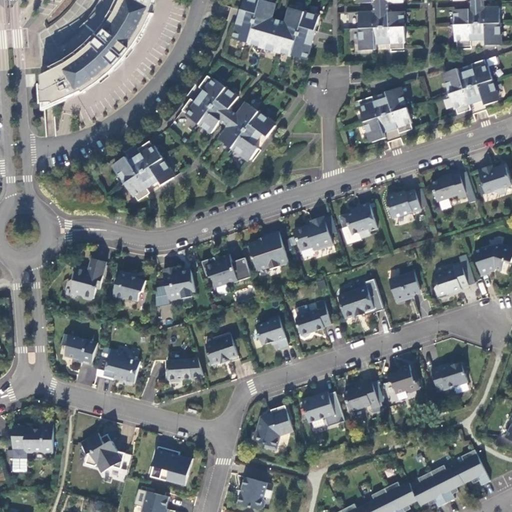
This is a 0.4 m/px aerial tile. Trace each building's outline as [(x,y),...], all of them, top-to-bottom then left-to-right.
[(153,13),(151,12),(154,0),(103,0),(101,5),(94,15),(86,25),(78,34),(68,42),(56,51),(59,59),(41,67),(42,85),(41,85),(41,84),(40,84),(42,104),(43,104),(43,103),(53,102),(54,104),(83,91),(84,93),(86,91),(98,82),(112,71),(125,58),(135,44),(145,29),(151,15),(152,15),(153,13)] [(275,3),(266,0),(244,0),(233,38),(262,46),(262,47),(277,52),(278,51),(307,59),(319,15),(290,7),(286,21),(283,31),(268,27),(271,17),(275,3)] [(389,1),(373,1),(373,11),(389,11),(389,1)] [(469,7),(454,8),(455,39),(457,38),(457,45),(471,44),(471,38),(485,38),(485,44),(499,43),(499,37),(501,37),(499,6),(484,7),(469,7)] [(373,11),(358,12),(359,27),(360,43),(361,42),(362,49),(376,48),(375,42),(390,41),(390,43),(390,48),(404,47),(404,41),(405,41),(405,25),(404,10),(389,11),(373,11)] [(286,21),(271,17),(268,27),(283,31),(286,21)] [(458,67),(444,71),(446,78),(445,78),(446,82),(455,107),(456,106),(458,113),(471,108),(469,102),(483,97),(485,104),(498,99),(496,93),(498,93),(488,64),(487,64),(485,58),(471,62),(473,69),(460,73),(458,67)] [(196,102),(191,98),(183,110),(188,113),(187,115),(212,133),(221,121),(230,108),(239,96),(214,78),(213,79),(208,75),(199,87),(205,90),(196,102)] [(372,95),(359,100),(361,105),(361,106),(360,106),(369,135),(371,135),(373,141),(386,137),(384,130),(398,126),(398,128),(400,132),(413,128),(411,121),(412,121),(403,92),(401,92),(399,86),(386,91),(388,97),(374,101),(372,95)] [(271,120),(247,102),(238,114),(229,126),(220,139),(244,157),(245,155),(251,159),(259,148),(254,144),(262,132),(267,136),(276,125),(270,121),(271,120)] [(238,114),(230,108),(221,121),(229,126),(238,114)] [(130,162),(126,156),(115,164),(118,170),(117,170),(134,196),(135,195),(139,200),(150,193),(147,187),(159,179),(160,181),(162,185),(174,177),(171,172),(172,171),(155,145),(154,146),(150,141),(139,148),(142,154),(130,162)] [(502,169),(501,166),(494,168),(493,166),(479,170),(483,185),(480,186),(483,195),(494,191),(501,195),(505,188),(511,185),(511,184),(507,168),(502,169)] [(445,179),(432,183),(438,202),(458,195),(459,199),(467,196),(460,174),(453,176),(453,175),(444,178),(445,179)] [(388,195),(386,198),(393,217),(411,211),(412,212),(421,209),(415,189),(406,192),(406,191),(398,194),(396,193),(388,195)] [(370,203),(358,207),(360,212),(356,213),(354,212),(340,217),(344,228),(350,226),(353,235),(360,233),(362,238),(371,235),(370,232),(378,229),(370,203)] [(324,217),(311,221),(313,226),(309,228),(306,226),(295,230),(301,251),(313,247),(315,251),(334,245),(324,217)] [(260,241),(249,244),(258,271),(278,265),(280,266),(286,265),(287,262),(289,261),(279,232),(266,236),(268,241),(263,242),(260,241)] [(511,248),(500,244),(474,252),(482,276),(491,273),(490,270),(496,269),(503,271),(506,261),(511,263),(511,248)] [(239,280),(230,253),(221,256),(222,259),(217,261),(215,256),(203,260),(207,275),(209,274),(210,276),(213,277),(216,286),(227,283),(228,284),(239,280)] [(93,258),(89,270),(79,267),(77,273),(75,272),(73,280),(74,283),(72,293),(82,295),(84,298),(91,300),(94,299),(97,288),(100,289),(108,262),(93,258)] [(462,263),(454,265),(455,270),(446,273),(443,271),(436,274),(435,277),(438,286),(436,289),(439,296),(453,292),(453,293),(462,290),(462,288),(469,286),(462,263)] [(178,267),(164,270),(170,301),(183,298),(183,296),(193,294),(192,292),(196,291),(192,272),(187,273),(183,270),(179,271),(178,267)] [(121,272),(114,295),(116,298),(123,300),(126,298),(138,302),(141,294),(144,292),(147,281),(130,276),(130,274),(121,272)] [(422,292),(415,272),(390,280),(396,300),(422,292)] [(356,316),(356,317),(366,314),(366,312),(375,309),(368,287),(339,296),(346,319),(356,316)] [(298,316),(296,319),(302,336),(305,337),(310,336),(311,333),(325,328),(325,327),(332,325),(325,301),(317,304),(319,310),(298,316)] [(270,321),(257,326),(263,346),(278,341),(280,349),(289,346),(279,316),(269,319),(270,321)] [(98,343),(65,334),(62,345),(68,346),(66,356),(82,360),(82,362),(92,365),(98,343)] [(215,342),(206,345),(213,365),(222,362),(222,364),(231,361),(230,359),(239,356),(231,334),(214,339),(215,342)] [(117,350),(112,349),(104,378),(114,380),(114,378),(124,380),(126,384),(132,385),(135,383),(141,362),(138,357),(131,355),(127,358),(121,356),(117,350)] [(191,360),(168,361),(169,380),(171,382),(176,382),(179,379),(192,378),(191,360)] [(449,364),(432,370),(439,392),(469,383),(466,374),(468,371),(465,364),(462,362),(450,366),(449,364)] [(417,374),(414,375),(410,365),(402,368),(400,371),(400,372),(389,376),(391,382),(393,383),(397,394),(406,391),(409,392),(420,389),(418,381),(420,381),(417,374)] [(355,389),(345,393),(351,412),(371,405),(373,409),(381,407),(373,382),(355,388),(355,389)] [(311,398),(302,400),(310,423),(326,417),(328,422),(337,419),(328,392),(318,395),(319,398),(314,399),(311,398)] [(294,432),(286,406),(271,410),(272,413),(265,415),(263,424),(259,425),(257,432),(260,433),(257,442),(266,445),(266,448),(277,451),(281,436),(294,432)] [(33,428),(14,428),(13,449),(25,449),(25,450),(28,453),(33,453),(36,451),(43,451),(45,454),(54,454),(54,425),(41,425),(41,429),(33,429),(33,428)] [(99,433),(82,443),(89,455),(87,464),(96,466),(98,465),(103,473),(113,467),(122,469),(126,453),(118,451),(112,441),(106,445),(99,433)] [(180,455),(181,453),(159,447),(158,450),(153,466),(163,469),(160,479),(186,486),(189,476),(194,459),(180,455)] [(405,511),(406,511),(411,509),(409,505),(418,500),(421,506),(428,502),(430,506),(436,503),(439,508),(456,499),(453,495),(459,492),(457,487),(472,480),(474,484),(480,481),(482,486),(491,481),(475,450),(462,457),(464,462),(447,471),(445,466),(418,479),(421,484),(412,488),(410,483),(401,487),(398,482),(372,495),(375,501),(366,505),(358,509),(355,504),(339,511),(405,511)] [(268,483),(246,477),(239,504),(261,510),(264,508),(266,501),(264,498),(268,483)] [(165,511),(170,497),(148,492),(142,511),(165,511)]
